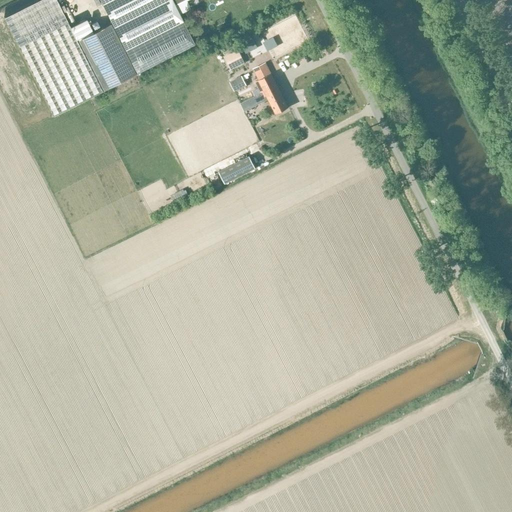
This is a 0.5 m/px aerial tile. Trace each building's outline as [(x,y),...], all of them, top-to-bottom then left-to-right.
[(56,0),(35,0),(3,16),(54,116),(103,91),(77,41),(93,33),(86,20),(71,28),(56,0)] [(100,0),(112,23),(111,23),(111,24),(136,74),(195,44),(176,7),(188,0),(100,0)] [(103,91),(136,74),(111,24),(77,41),(103,91)] [(206,35),(196,40),(199,47),(209,41),(206,35)] [(230,70),(244,62),(238,49),(223,56),(230,70)] [(265,63),(254,68),(260,79),(266,91),(277,85),(271,74),(265,63)] [(234,90),(246,84),(242,75),(230,81),(234,90)] [(287,106),(277,85),(266,91),(241,103),(245,111),(267,100),(274,112),(287,106)] [(243,155),(254,149),(250,142),(239,148),(243,155)] [(218,171),(224,183),(254,168),(248,156),(218,171)]
